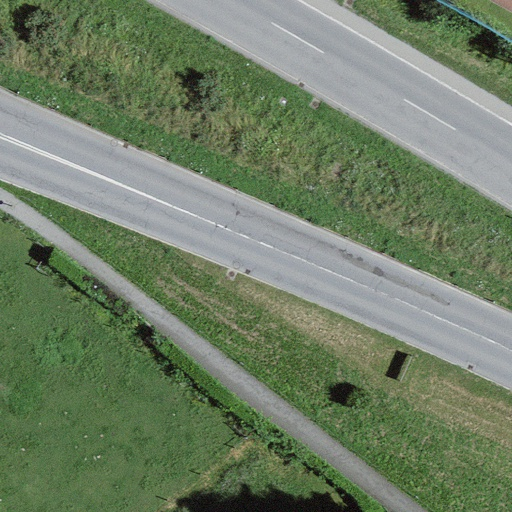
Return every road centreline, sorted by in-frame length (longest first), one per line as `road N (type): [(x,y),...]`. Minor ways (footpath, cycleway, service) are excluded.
road 1 (primary): [(511,354),(0,139)]
road 2 (trunk): [(511,168),(211,0)]
